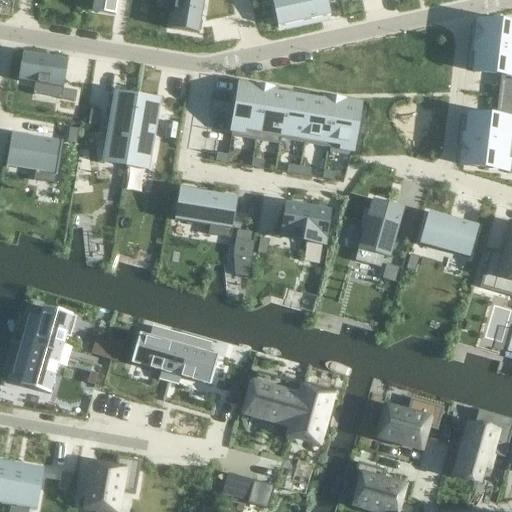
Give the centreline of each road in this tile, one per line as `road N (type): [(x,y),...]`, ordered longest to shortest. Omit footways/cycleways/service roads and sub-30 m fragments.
road 1 (residential): [(342,193),(187,168),(200,67)]
road 2 (residential): [(0,420),(224,459)]
road 3 (residential): [(253,55),(465,9)]
road 4 (residential): [(13,35),(200,67)]
road 5 (residential): [(465,9),(443,177)]
